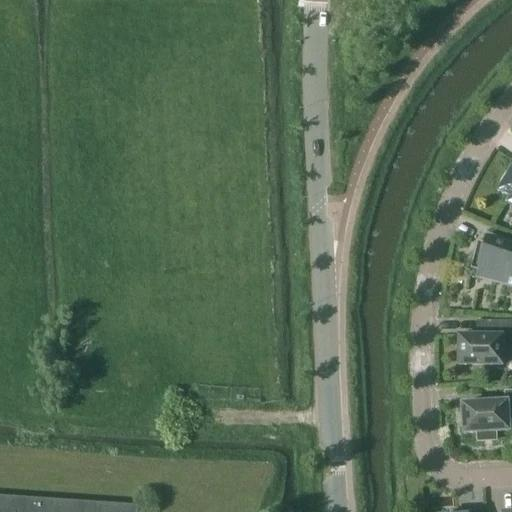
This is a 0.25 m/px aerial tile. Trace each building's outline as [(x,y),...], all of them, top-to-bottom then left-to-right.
[(511,169),(511,170),(508,173),(504,178),(502,183),(501,185),(501,189),(500,191),(511,198),(509,203),(511,205),(511,169)] [(511,245),(485,235),(484,243),(477,241),(470,269),(477,271),(475,278),(477,278),(479,271),(511,279),(511,245)] [(511,322),(486,322),(486,337),(459,337),(459,365),(501,365),(501,349),(511,348),(511,322)] [(511,411),(511,391),(505,392),(505,402),(462,404),(463,434),(477,433),(477,442),(496,441),(495,432),(509,431),(507,412),(511,411)] [(136,511),(137,506),(0,496),(0,511),(136,511)]
